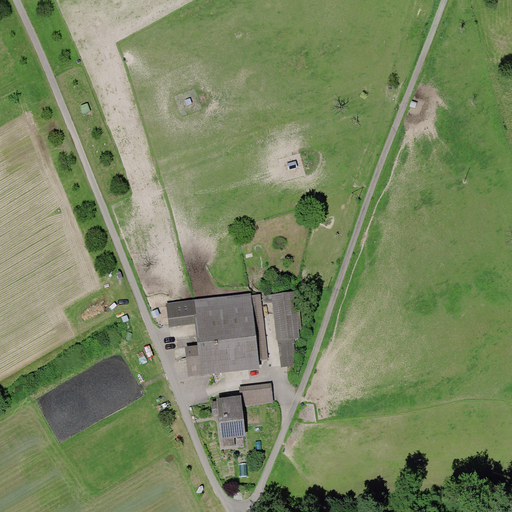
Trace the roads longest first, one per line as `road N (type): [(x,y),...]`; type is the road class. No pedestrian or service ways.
road 1 (track): [(22,0),(233,511)]
road 2 (track): [(445,0),(251,511)]
